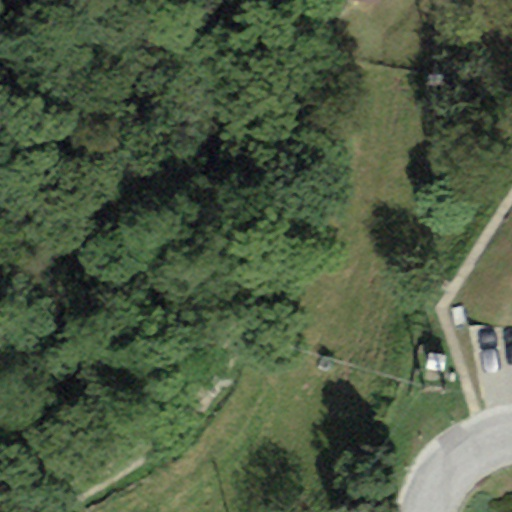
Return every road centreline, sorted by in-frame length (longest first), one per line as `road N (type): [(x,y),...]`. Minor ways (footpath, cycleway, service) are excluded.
road 1 (track): [(40,511),(166,433),(215,376),(255,272),(327,0)]
road 2 (tertiary): [(426,511),(441,475),(459,459),(511,438)]
